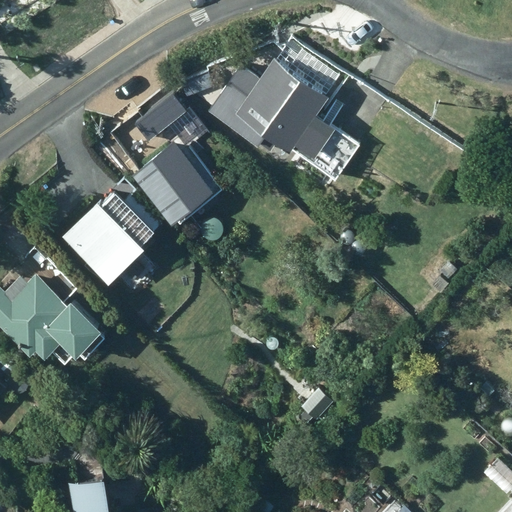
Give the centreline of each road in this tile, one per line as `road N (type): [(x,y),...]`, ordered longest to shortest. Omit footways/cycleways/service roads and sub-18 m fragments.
road 1 (tertiary): [(0,135),(147,33),(218,0)]
road 2 (residential): [(383,0),(456,55),(511,64)]
